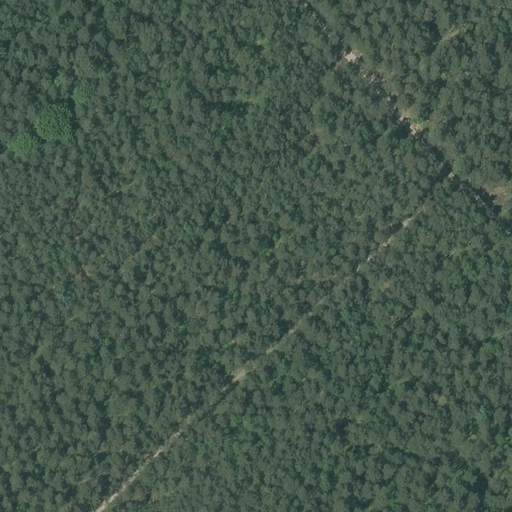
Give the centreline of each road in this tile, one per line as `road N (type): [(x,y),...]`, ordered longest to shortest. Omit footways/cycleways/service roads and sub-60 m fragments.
road 1 (track): [(91,511),(453,188)]
road 2 (track): [(453,188),(280,0)]
